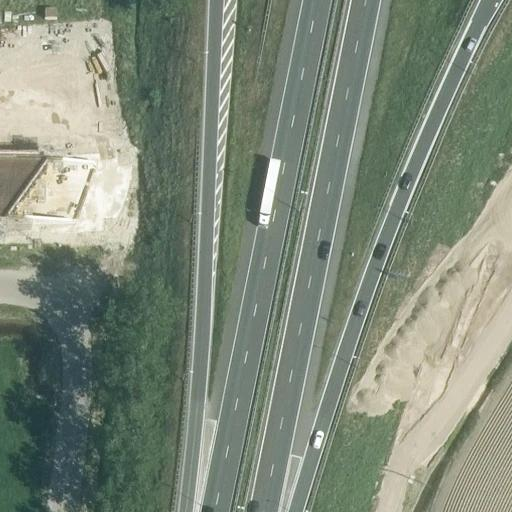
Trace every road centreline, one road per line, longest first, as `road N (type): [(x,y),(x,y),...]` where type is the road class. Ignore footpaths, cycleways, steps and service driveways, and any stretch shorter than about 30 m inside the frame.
road 1 (motorway): [(282,511),(391,222),(490,0)]
road 2 (motorway): [(0,192),(267,176),(388,151),(511,107)]
road 3 (motorway): [(314,0),(212,511)]
road 4 (motorway): [(260,511),(362,0)]
road 5 (motorway): [(218,0),(194,511)]
